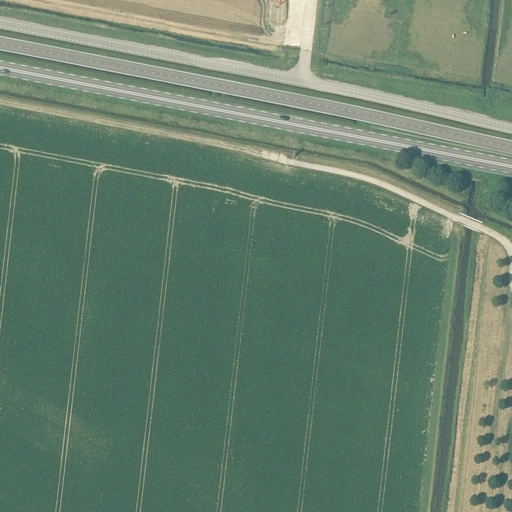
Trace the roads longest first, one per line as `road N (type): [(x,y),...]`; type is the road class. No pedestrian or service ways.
road 1 (track): [(511,260),(498,238),(368,179),(0,102)]
road 2 (unclassified): [(511,129),(0,23)]
road 3 (primary): [(511,168),(0,69)]
